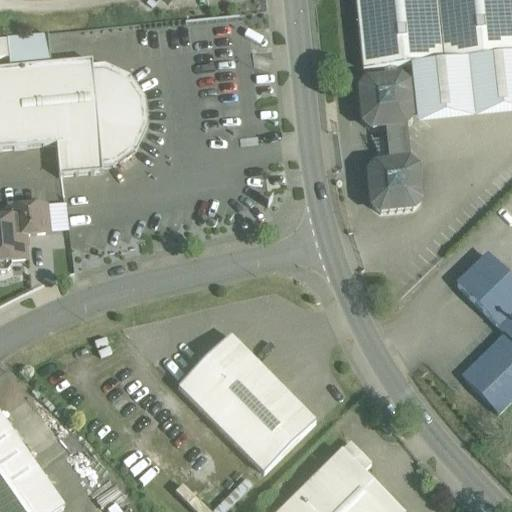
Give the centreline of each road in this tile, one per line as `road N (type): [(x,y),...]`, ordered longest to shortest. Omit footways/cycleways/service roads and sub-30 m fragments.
road 1 (unclassified): [(0,341),(176,276),(329,250)]
road 2 (unclassified): [(511,511),(399,393),(351,317),(329,250)]
road 3 (unclassified): [(329,250),(300,0)]
road 4 (unknown): [(374,354),(511,233)]
